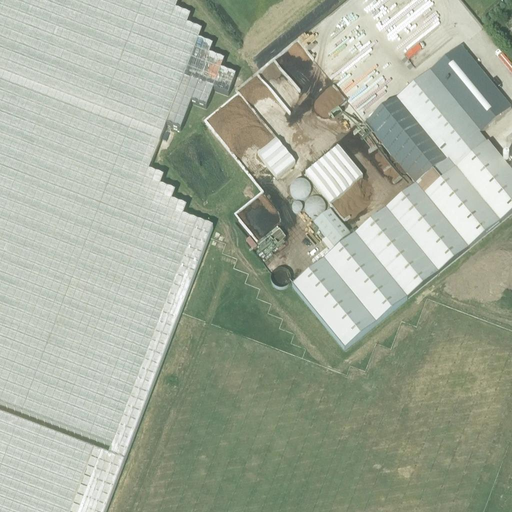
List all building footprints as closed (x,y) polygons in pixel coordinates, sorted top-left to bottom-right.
[(109,458),(125,464),(213,230),(183,218),(187,209),(172,203),(175,194),(160,188),(164,179),(149,173),(166,128),(181,133),(191,105),(206,111),(213,92),(228,98),(236,78),(221,73),(225,63),(210,58),(213,48),(199,42),(202,33),(187,27),(191,18),(176,12),(179,3),(170,0),(0,0),(0,407),(112,449),(109,458)] [(429,74),(480,136),(503,117),(511,110),(460,48),(452,55),(429,74)] [(484,65),(481,69),(491,80),(495,76),(484,65)] [(511,206),(511,180),(429,74),(362,125),(411,185),(286,287),(338,352),(511,206)] [(365,119),(370,115),(339,84),(335,88),(365,119)] [(257,158),(279,180),(297,162),(276,140),(257,158)] [(331,212),(314,226),(335,251),(351,237),(331,212)] [(0,511),(106,511),(125,464),(109,458),(0,416),(0,511)]
